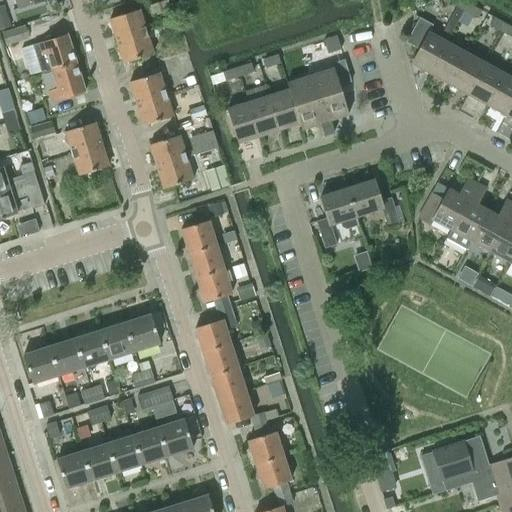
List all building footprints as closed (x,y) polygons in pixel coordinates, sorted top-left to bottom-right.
[(16,0),(19,9),(46,0),(48,3),(55,0),(16,0)] [(464,12),(468,4),(460,0),(453,0),(451,5),(456,8),(463,12),(464,12)] [(481,11),(468,4),(464,12),(477,19),(481,11)] [(419,18),(406,43),(418,50),(411,64),(430,75),(447,43),(446,43),(457,22),(460,17),(463,12),(456,8),(439,39),(429,33),(433,26),(419,18)] [(108,19),(115,41),(145,32),(138,10),(108,19)] [(0,30),(6,28),(9,28),(6,17),(3,18),(0,18),(0,30)] [(502,33),(506,25),(493,18),(489,26),(502,33)] [(511,28),(506,25),(502,33),(511,38),(511,28)] [(5,44),(28,38),(25,28),(2,34),(5,44)] [(145,32),(115,41),(122,63),(152,53),(145,32)] [(51,71),(75,64),(66,35),(33,45),(42,74),(51,71)] [(328,56),(341,51),(337,38),(323,43),(328,56)] [(449,85),(466,54),(447,43),(430,75),(449,85)] [(468,96),(485,64),(466,54),(449,85),(468,96)] [(266,70),(280,65),(277,57),(263,62),(266,70)] [(287,85),(289,92),(299,126),(301,131),(320,125),(324,139),(334,135),(330,123),(349,117),(339,87),(351,83),(344,61),(330,65),(332,71),(287,85)] [(84,93),(75,64),(51,71),(57,89),(47,92),(51,103),(84,93)] [(487,106),(504,75),(485,64),(468,96),(487,106)] [(250,66),(236,70),(239,79),(252,75),(250,66)] [(239,79),(236,70),(223,74),(226,83),(239,79)] [(128,82),(135,104),(165,95),(158,73),(128,82)] [(506,116),(511,105),(511,79),(504,75),(487,106),(506,116)] [(14,109),(8,89),(0,91),(0,110),(1,114),(14,109)] [(267,99),(278,133),(299,126),(289,92),(267,99)] [(165,95),(135,104),(142,126),(172,117),(165,95)] [(257,139),(278,133),(267,99),(247,105),(257,139)] [(192,120),(206,115),(202,106),(202,105),(194,108),(189,110),(192,120)] [(236,146),(257,139),(247,105),(225,112),(236,146)] [(5,123),(17,120),(14,110),(2,114),(5,123)] [(17,120),(5,123),(8,132),(19,129),(17,120)] [(56,134),(52,122),(31,128),(35,140),(56,134)] [(65,133),(71,155),(101,145),(95,124),(65,133)] [(149,146),(156,167),(185,158),(178,136),(149,146)] [(101,145),(71,155),(78,176),(108,167),(101,145)] [(185,158),(156,167),(163,189),(192,180),(185,158)] [(33,173),(30,164),(19,168),(21,176),(33,173)] [(223,165),(205,171),(211,190),(229,185),(223,165)] [(0,194),(36,183),(33,173),(21,176),(7,181),(2,167),(0,167),(0,194)] [(451,232),(476,185),(467,180),(458,196),(448,190),(442,201),(431,195),(418,219),(429,226),(431,221),(451,232)] [(373,181),(346,190),(356,219),(381,211),(387,230),(399,226),(391,200),(380,203),(373,181)] [(44,206),(36,183),(0,194),(0,219),(17,215),(12,200),(27,196),(31,210),(44,206)] [(446,240),(466,251),(470,242),(487,211),(477,206),(486,190),(476,185),(451,232),(446,240)] [(327,220),(317,224),(325,248),(337,245),(331,227),(341,224),(342,229),(346,231),(358,227),(356,219),(346,190),(320,198),(327,220)] [(490,253),(511,211),(511,205),(505,201),(497,216),(487,211),(470,242),(490,253)] [(221,203),(207,207),(211,218),(224,214),(221,203)] [(511,211),(490,253),(510,263),(511,258),(511,211)] [(181,231),(188,255),(215,247),(208,222),(181,231)] [(188,255),(196,279),(223,271),(215,247),(188,255)] [(223,271),(196,279),(203,304),(213,301),(215,308),(228,304),(226,297),(230,295),(223,271)] [(236,289),(239,300),(240,301),(255,296),(251,284),(250,284),(243,286),(236,289)] [(358,289),(335,296),(339,306),(361,298),(358,289)] [(202,354),(230,345),(225,330),(236,327),(230,309),(216,313),(219,321),(194,329),(202,354)] [(160,312),(150,315),(155,330),(165,327),(160,312)] [(150,315),(124,324),(133,352),(159,343),(155,330),(150,315)] [(250,323),(253,336),(264,333),(260,320),(250,323)] [(124,324),(99,332),(108,360),(133,352),(124,324)] [(99,332),(74,340),(83,368),(108,360),(99,332)] [(259,349),(270,345),(266,333),(255,336),(259,349)] [(74,340),(49,348),(58,376),(83,368),(74,340)] [(210,377),(237,369),(230,345),(202,354),(210,377)] [(58,376),(49,348),(23,356),(32,384),(58,376)] [(148,361),(138,364),(141,373),(150,370),(148,361)] [(217,401),(245,392),(237,369),(210,377),(217,401)] [(141,373),(145,385),(154,382),(150,370),(141,373)] [(136,388),(145,385),(141,373),(132,376),(136,388)] [(275,374),(263,378),(265,385),(277,381),(275,374)] [(114,381),(105,383),(109,395),(117,392),(114,381)] [(90,389),(94,401),(104,398),(100,386),(90,389)] [(168,387),(147,394),(150,406),(172,399),(168,387)] [(85,404),(94,401),(90,389),(81,392),(85,404)] [(253,417),(245,392),(217,401),(225,426),(249,418),(252,426),(265,422),(262,414),(253,417)] [(147,394),(138,396),(142,409),(150,406),(147,394)] [(172,399),(150,406),(152,411),(154,418),(175,412),(172,399)] [(43,417),(52,414),(49,402),(39,405),(43,417)] [(97,409),(101,422),(110,419),(106,406),(97,409)] [(91,425),(101,422),(97,409),(87,412),(91,425)] [(276,409),(264,413),(267,421),(278,417),(276,409)] [(184,420),(158,428),(167,457),(192,449),(184,420)] [(50,438),(59,435),(56,422),(46,425),(50,438)] [(254,465),(282,457),(275,433),(269,435),(266,427),(253,431),(256,439),(247,442),(254,465)] [(158,428),(132,436),(141,465),(167,457),(158,428)] [(132,436),(107,444),(116,473),(141,465),(132,436)] [(511,511),(511,458),(487,467),(478,438),(432,452),(444,492),(471,483),(474,491),(487,498),(495,495),(500,511),(511,511)] [(0,473),(11,470),(3,443),(0,443),(0,473)] [(107,444),(82,452),(91,481),(116,473),(107,444)] [(91,481),(82,452),(56,461),(65,489),(91,481)] [(290,481),(282,457),(254,465),(262,490),(271,487),(274,496),(287,491),(285,483),(290,481)] [(0,503),(20,497),(11,470),(0,473),(0,503)] [(390,472),(375,477),(380,492),(396,487),(390,472)] [(212,511),(207,494),(181,503),(184,511),(212,511)] [(277,508),(265,511),(282,511),(281,508),(292,505),(289,496),(275,501),(277,508)] [(0,511),(24,511),(20,497),(0,503),(0,511)] [(391,497),(382,500),(386,510),(394,507),(391,497)] [(184,511),(181,503),(156,511),(184,511)]
